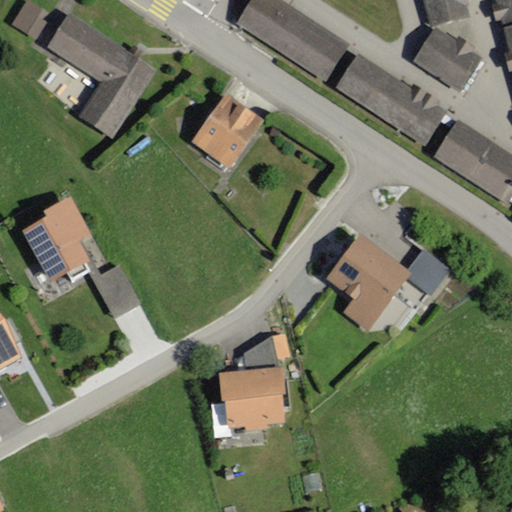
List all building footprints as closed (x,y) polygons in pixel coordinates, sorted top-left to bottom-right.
[(345,48),(267,0),(250,0),(231,31),(321,87),(345,48)] [(418,0),(426,31),(465,21),(459,0),(418,0)] [(495,23),(498,33),(511,29),(511,0),(490,0),(492,7),(485,9),(489,25),(495,23)] [(27,37),(43,11),(27,2),(11,28),(27,37)] [(110,142),(153,73),(64,17),(43,49),(98,83),(75,120),(110,142)] [(511,29),(498,33),(504,56),(498,57),(504,77),(509,76),(511,88),(511,29)] [(450,44),(430,32),(410,62),(458,93),(477,63),(468,57),(471,51),(453,40),(450,44)] [(407,92),(355,59),(331,97),(419,153),(441,117),(431,111),(435,104),(409,88),(407,92)] [(254,123),(218,99),(186,147),(222,170),(254,123)] [(511,189),(511,162),(450,124),(427,159),(501,206),(511,189)] [(40,219),(43,225),(22,236),(48,286),(85,267),(74,246),(87,239),(69,205),(40,219)] [(406,277),(356,242),(326,285),(351,303),(343,315),(367,333),(406,277)] [(449,272),(425,254),(408,276),(433,295),(449,272)] [(92,283),(114,320),(139,306),(118,268),(92,283)] [(0,366),(18,356),(2,321),(0,317),(0,366)] [(269,340),(238,357),(239,373),(207,375),(209,407),(215,407),(216,431),(275,428),(269,340)] [(511,511),(511,497),(503,511),(511,511)]
